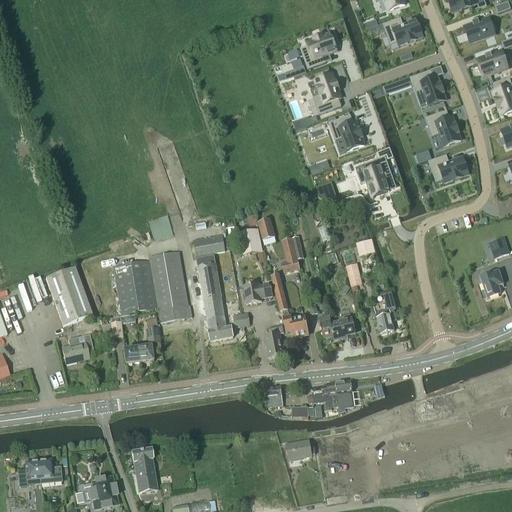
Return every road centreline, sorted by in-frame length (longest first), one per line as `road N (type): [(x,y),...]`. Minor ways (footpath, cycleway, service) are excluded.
road 1 (residential): [(449,54),(488,181),(480,202),(427,222),(419,234),(425,291),(445,356)]
road 2 (tertiary): [(100,406),(445,356)]
